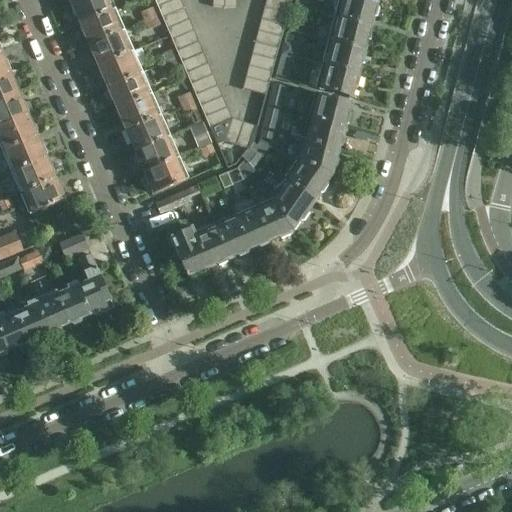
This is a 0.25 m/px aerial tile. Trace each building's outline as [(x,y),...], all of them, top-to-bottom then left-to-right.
[(111,12),(105,0),(78,0),(71,4),(71,5),(70,8),(73,16),(76,16),(80,25),(111,12)] [(162,17),(184,8),(180,0),(171,0),(157,6),(162,17)] [(237,0),(213,0),(213,8),(237,9),(237,0)] [(291,2),(281,0),(267,0),(265,8),(288,14),(291,2)] [(307,15),(310,0),(296,0),(294,12),(307,15)] [(353,0),(339,0),(334,20),(370,29),(373,19),(376,18),(378,10),(376,7),(376,6),(353,0)] [(167,28),(189,19),(184,8),(162,17),(167,28)] [(288,14),(265,8),(262,20),(285,26),(288,14)] [(153,9),(141,14),(144,22),(157,17),(153,9)] [(120,33),(111,12),(80,25),(80,26),(79,29),(82,36),(85,37),(89,46),(120,33)] [(148,32),(161,26),(157,17),(144,22),(148,32)] [(171,39),(193,30),(189,19),(167,28),(171,39)] [(285,26),(262,20),(259,32),(282,37),(285,26)] [(334,20),(328,43),(364,53),(367,42),(369,41),(372,33),(370,31),(370,29),(334,20)] [(289,32),(303,35),(305,27),(291,24),(289,32)] [(177,51),(198,41),(193,30),(171,39),(177,51)] [(282,37),(259,32),(256,43),(279,49),(282,37)] [(129,54),(120,33),(89,46),(90,47),(88,50),(92,58),(95,59),(98,67),(129,54)] [(181,62),(203,52),(198,41),(177,51),(181,62)] [(279,49),(256,43),(253,55),(276,60),(279,49)] [(328,43),(322,67),(358,76),(361,65),(363,65),(366,56),(364,54),(364,53),(328,43)] [(294,59),(298,60),(300,50),(284,47),(282,56),(294,59)] [(172,51),(160,56),(163,64),(176,59),(172,51)] [(186,72),(208,63),(203,52),(181,62),(186,72)] [(0,77),(9,73),(8,73),(10,71),(7,63),(4,62),(0,53),(0,77)] [(138,75),(129,54),(98,67),(99,68),(97,71),(101,79),(104,80),(108,88),(138,75)] [(276,60),(253,55),(250,66),(273,72),(276,60)] [(276,81),(289,83),(294,59),(282,56),(276,81)] [(168,75),(180,70),(176,59),(163,64),(168,75)] [(190,83),(212,74),(208,63),(186,72),(190,83)] [(273,72),(250,66),(247,77),(270,83),(273,72)] [(358,76),(322,67),(316,91),(352,101),(355,89),(357,88),(359,80),(358,78),(358,76)] [(0,77),(0,102),(18,95),(17,94),(19,92),(16,84),(13,83),(9,73),(0,77)] [(195,95),(217,85),(212,74),(190,83),(195,95)] [(148,96),(138,75),(108,88),(108,89),(107,93),(110,100),(113,101),(117,109),(148,96)] [(270,83),(247,77),(243,90),(266,97),(270,83)] [(281,110),(287,87),(274,84),(269,107),(281,110)] [(200,106),(222,96),(217,85),(195,95),(200,106)] [(190,94),(178,99),(182,106),(193,101),(190,94)] [(0,102),(0,127),(27,115),(28,113),(25,104),(22,104),(18,95),(0,102)] [(315,95),(308,119),(344,129),(345,127),(347,126),(350,117),(348,115),(351,104),(315,95)] [(157,117),(148,96),(117,109),(118,111),(116,114),(119,122),(123,123),(126,130),(157,117)] [(222,96),(200,106),(205,117),(227,107),(222,96)] [(186,117),(198,113),(193,101),(182,106),(186,117)] [(210,129),(232,120),(227,107),(205,117),(210,129)] [(0,127),(0,137),(6,150),(36,137),(36,136),(38,134),(34,126),(31,126),(27,115),(0,127)] [(267,116),(263,133),(275,136),(279,119),(267,116)] [(166,138),(157,117),(126,130),(127,132),(125,135),(129,143),(132,144),(135,151),(166,138)] [(308,119),(302,142),(338,151),(339,149),(341,148),(344,140),(342,138),(344,129),(308,119)] [(234,120),(226,143),(236,146),(243,124),(234,120)] [(203,124),(190,129),(199,149),(212,144),(203,124)] [(248,150),(255,128),(243,124),(236,146),(248,150)] [(6,150),(15,171),(45,158),(45,157),(46,155),(43,146),(40,146),(36,137),(6,150)] [(175,160),(166,138),(135,151),(136,153),(134,156),(138,164),(141,165),(145,173),(175,160)] [(255,138),(250,149),(249,150),(261,161),(262,159),(269,148),(255,138)] [(302,142),(297,164),(332,175),(333,172),(335,171),(338,162),(336,160),(338,151),(302,142)] [(204,160),(217,155),(212,144),(199,149),(204,160)] [(242,158),(245,161),(246,160),(253,170),(253,169),(261,161),(249,150),(242,158)] [(230,153),(223,156),(228,167),(235,164),(230,153)] [(15,171),(24,193),(56,178),(56,176),(51,166),(48,166),(45,158),(15,171)] [(185,183),(183,177),(175,160),(145,173),(145,174),(143,177),(147,187),(150,187),(154,196),(185,183)] [(238,170),(244,181),(256,172),(253,169),(253,170),(246,160),(245,161),(238,170)] [(296,164),(284,180),(313,202),(319,194),(323,194),(328,187),(327,183),(331,177),(332,175),(297,164),(296,164)] [(231,186),(226,174),(219,177),(224,188),(231,186)] [(56,178),(24,193),(33,214),(64,201),(63,199),(64,197),(61,189),(60,189),(56,178)] [(214,179),(197,186),(196,187),(200,195),(201,195),(202,198),(219,191),(214,179)] [(271,194),(276,199),(293,233),(300,222),(304,222),(309,214),(308,211),(313,202),(284,180),(281,185),(278,184),(271,194)] [(193,203),(191,199),(200,195),(196,187),(177,196),(182,207),(193,203)] [(160,217),(182,208),(182,207),(177,196),(155,205),(160,217)] [(10,199),(0,203),(0,207),(2,213),(14,208),(10,199)] [(276,199),(255,208),(270,242),(278,239),(281,240),(289,237),(289,234),(293,233),(276,199)] [(255,208),(234,217),(249,251),(257,248),(260,249),(268,246),(269,243),(270,242),(255,208)] [(72,214),(59,219),(65,235),(79,229),(72,214)] [(234,217),(214,225),(229,260),(237,256),(239,258),(247,255),(248,251),(249,251),(234,217)] [(193,234),(191,229),(187,221),(179,225),(178,224),(165,229),(187,278),(192,276),(193,279),(206,273),(205,270),(208,269),(193,234)] [(214,225),(193,234),(208,269),(216,265),(219,267),(227,264),(227,261),(229,260),(214,225)] [(16,232),(0,239),(0,260),(1,263),(25,253),(19,240),(16,232)] [(83,236),(60,245),(67,263),(90,254),(83,236)] [(47,249),(38,253),(42,263),(51,259),(47,249)] [(38,253),(26,258),(31,270),(43,265),(42,263),(38,253)] [(75,285),(89,317),(91,316),(95,318),(113,310),(90,258),(79,262),(86,280),(75,285)] [(16,260),(0,266),(0,278),(1,281),(21,272),(16,260)] [(75,285),(55,293),(69,326),(70,325),(74,327),(81,324),(82,320),(89,317),(75,285)] [(55,293),(34,302),(48,334),(50,334),(53,336),(61,333),(61,329),(69,326),(55,293)] [(34,302),(14,311),(28,343),(30,342),(33,344),(40,342),(41,338),(48,334),(34,302)] [(14,311),(0,316),(0,333),(8,352),(16,348),(20,350),(27,347),(27,344),(28,343),(14,311)]
